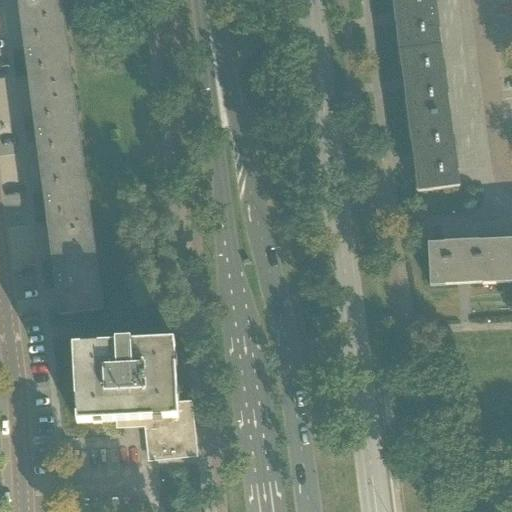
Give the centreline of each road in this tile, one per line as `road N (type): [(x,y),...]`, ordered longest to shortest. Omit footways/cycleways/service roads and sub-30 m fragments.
road 1 (secondary): [(309,511),(277,296),(212,67)]
road 2 (secondary): [(212,67),(263,511)]
road 3 (tertiary): [(23,511),(0,266)]
road 4 (residential): [(511,189),(500,178),(477,0)]
